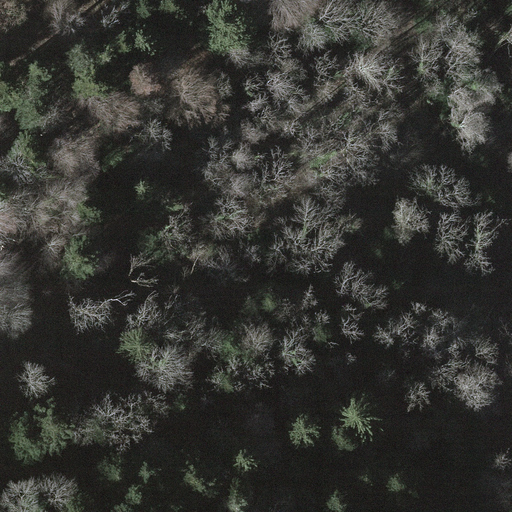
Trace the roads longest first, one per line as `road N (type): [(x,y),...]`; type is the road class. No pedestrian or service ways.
road 1 (track): [(61,511),(82,433),(75,358),(188,392),(256,425),(392,511)]
road 2 (track): [(403,0),(409,100),(450,222),(455,288),(511,419)]
